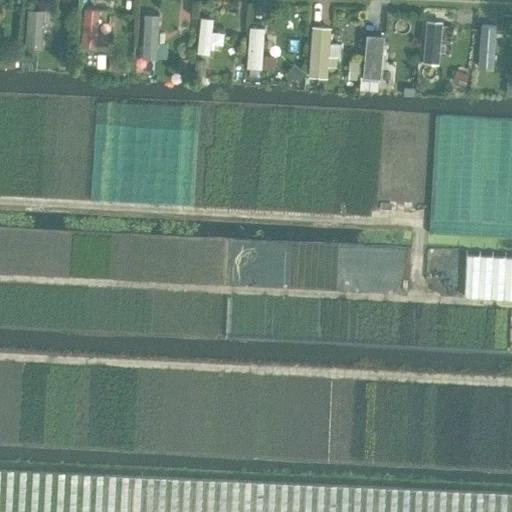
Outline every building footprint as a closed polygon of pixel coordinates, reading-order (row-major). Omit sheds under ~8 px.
[(85,8),(83,44),(98,45),(100,9),(85,8)] [(29,10),(26,45),(42,46),(45,11),(29,10)] [(201,18),(197,56),(209,57),(213,19),(201,18)] [(426,22),(422,64),(438,66),(442,24),(426,22)] [(250,27),(247,69),(261,70),(264,28),(250,27)] [(314,27),(310,79),(326,80),(327,69),(335,69),(336,58),(327,57),(330,28),(314,27)] [(2,57),(2,65),(15,65),(16,53),(7,53),(2,57)] [(195,59),(193,74),(205,75),(207,60),(195,59)] [(293,64),(286,74),(296,81),(303,71),(293,64)] [(349,66),(348,77),(359,79),(360,67),(349,66)] [(464,296),(470,296),(511,298),(511,256),(467,254),(464,296)] [(511,511),(511,492),(0,468),(0,511),(511,511)]
